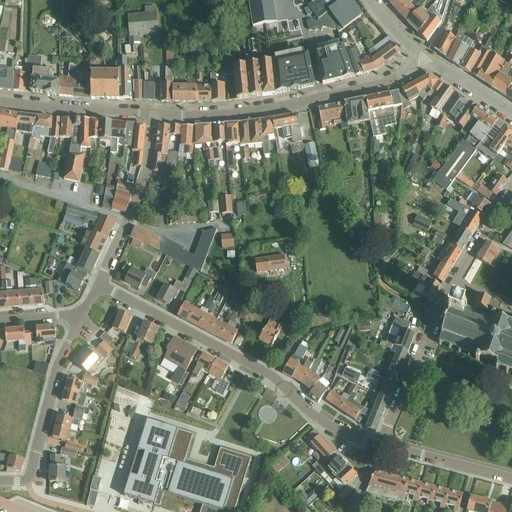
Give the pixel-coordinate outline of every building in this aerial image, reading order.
[(276,21),(276,18),(273,0),(248,0),(253,25),(276,21)] [(329,11),(343,0),(309,0),(312,3),(308,6),(318,20),(326,13),(329,11)] [(362,15),(350,0),(343,0),(329,11),(337,23),(335,24),(337,30),(338,33),(344,29),(362,15)] [(399,14),(409,4),(405,0),(391,0),(389,2),(399,14)] [(417,12),(409,4),(399,14),(407,22),(417,12)] [(420,9),(417,12),(407,22),(418,34),(435,12),(437,10),(431,6),(428,11),(422,6),(420,9)] [(326,13),(322,27),(334,31),(337,30),(335,24),(337,23),(329,11),(326,13)] [(435,12),(418,34),(427,42),(440,24),(441,22),(442,18),(435,12)] [(158,35),(156,13),(127,16),(129,38),(139,37),(158,35)] [(321,32),(322,27),(326,13),(318,20),(317,20),(318,22),(315,31),(321,32)] [(315,32),(315,31),(318,22),(311,20),(306,21),(308,31),(315,32)] [(360,21),(354,25),(358,30),(364,26),(360,21)] [(461,27),(455,39),(446,58),(460,68),(470,50),(469,49),(473,42),(462,36),(466,29),(461,27)] [(446,58),(455,39),(442,30),(438,36),(430,47),(435,51),(446,58)] [(66,33),(61,39),(68,45),(73,39),(66,33)] [(129,38),(130,47),(130,54),(136,54),(136,46),(140,46),(139,37),(129,38)] [(371,56),(376,70),(400,53),(388,37),(368,52),(370,57),(371,56)] [(470,50),(460,68),(470,74),(484,49),(486,51),(488,48),(490,49),(495,41),(489,38),(484,48),(482,46),(477,54),(470,50)] [(172,103),(173,86),(174,39),(167,39),(166,68),(165,83),(161,83),(161,102),(172,103)] [(256,53),(254,40),(248,41),(250,54),(256,53)] [(358,60),(354,51),(350,53),(346,44),(343,46),(346,53),(354,77),(364,74),(359,63),(358,60)] [(324,50),(314,53),(322,84),(331,83),(342,80),(354,77),(346,53),(343,46),(342,46),(335,48),(324,50)] [(484,49),(470,74),(491,88),(510,56),(511,52),(511,51),(510,50),(503,61),(488,53),(489,51),(490,49),(488,48),(486,51),(484,49)] [(245,56),(243,57),(245,66),(247,66),(250,98),(263,96),(259,63),(250,65),(248,53),(245,54),(245,56)] [(272,62),(272,63),(275,95),(276,95),(291,91),(292,91),(296,90),(297,90),(307,88),(314,86),(313,83),(308,55),(304,56),(275,62),(272,62)] [(366,61),(359,63),(364,74),(376,70),(371,56),(370,57),(365,58),(366,61)] [(511,56),(510,56),(491,88),(506,97),(510,87),(511,83),(511,81),(506,78),(511,66),(511,56)] [(52,81),(53,72),(40,71),(42,57),(35,57),(34,67),(33,79),(32,79),(31,93),(46,94),(48,81),(52,81)] [(91,73),(91,85),(91,100),(119,100),(119,70),(127,70),(127,69),(127,58),(118,58),(118,63),(116,63),(116,73),(91,73)] [(15,69),(14,74),(12,91),(25,93),(29,60),(26,60),(25,69),(22,68),(15,68),(15,69)] [(272,62),(259,63),(263,96),(275,95),(272,63),(272,62)] [(76,87),(76,79),(77,73),(77,66),(69,66),(68,78),(59,77),(59,82),(58,96),(73,98),(73,87),(76,87)] [(250,98),(247,66),(245,66),(234,67),(234,69),(226,70),(228,84),(231,83),(230,76),(235,76),(237,100),(250,98)] [(0,89),(12,91),(14,74),(15,69),(12,69),(0,67),(0,89)] [(146,82),(144,74),(142,67),(137,68),(139,82),(134,82),(134,100),(143,101),(144,101),(144,82),(146,82)] [(130,69),(127,69),(127,70),(119,70),(119,100),(132,100),(130,69)] [(77,73),(76,79),(76,87),(73,87),(73,98),(91,100),(91,85),(81,84),(82,73),(77,73)] [(211,87),(211,103),(225,101),(224,84),(215,85),(215,81),(216,81),(216,73),(211,74),(211,87)] [(144,82),(144,101),(154,101),(155,85),(150,84),(151,74),(144,74),(146,82),(144,82)] [(423,101),(428,95),(438,82),(429,76),(402,90),(399,91),(401,101),(402,104),(405,110),(411,107),(409,103),(420,98),(423,101)] [(59,82),(52,81),(48,81),(46,94),(46,95),(58,96),(59,82)] [(438,82),(428,95),(435,101),(429,108),(441,114),(442,112),(455,93),(438,82)] [(197,103),(196,87),(173,86),(172,103),(197,103)] [(211,103),(211,87),(196,87),(197,103),(211,103)] [(366,99),(369,122),(373,138),(386,135),(385,127),(396,125),(394,117),(395,116),(393,108),(402,104),(401,101),(399,91),(390,94),(366,99)] [(468,122),(477,108),(455,93),(442,112),(441,114),(441,115),(446,117),(448,115),(456,121),(455,123),(463,129),(467,122),(468,122)] [(366,99),(344,104),(346,117),(340,118),(341,123),(341,129),(348,129),(347,125),(369,122),(366,99)] [(346,117),(344,104),(330,106),(318,108),(320,123),(318,123),(319,131),(325,129),(324,122),(331,121),(331,120),(333,119),(334,124),(341,123),(340,118),(346,117)] [(467,122),(463,129),(460,133),(466,137),(445,165),(439,173),(433,181),(447,191),(456,178),(459,175),(478,149),(497,123),(477,108),(468,122),(467,122)] [(19,115),(2,111),(0,122),(0,127),(7,129),(7,133),(5,139),(2,158),(0,158),(0,168),(8,171),(11,159),(14,144),(16,133),(16,132),(19,115)] [(296,114),(272,119),(274,130),(282,128),(284,139),(292,138),(293,144),(302,142),(298,125),(296,114)] [(16,133),(14,144),(17,145),(19,133),(32,135),(34,128),(35,128),(36,117),(19,115),(16,132),(16,133)] [(446,117),(441,115),(436,126),(443,129),(448,118),(446,117)] [(34,128),(32,135),(28,149),(33,150),(36,139),(40,140),(40,136),(51,137),(52,118),(36,117),(35,128),(34,128)] [(52,118),(51,137),(50,140),(48,152),(53,153),(56,138),(60,138),(62,119),(52,118)] [(62,119),(60,138),(72,139),(74,119),(62,119)] [(74,119),(72,139),(71,147),(70,151),(64,179),(76,182),(80,183),(85,155),(81,155),(80,147),(90,148),(91,120),(74,119)] [(272,119),(260,121),(262,144),(264,156),(268,155),(266,136),(274,135),(274,130),(272,119)] [(91,120),(90,148),(91,148),(90,158),(92,158),(93,148),(96,149),(96,141),(95,141),(95,139),(100,139),(101,121),(91,120)] [(101,121),(100,139),(100,141),(106,141),(106,147),(110,147),(111,147),(112,122),(101,121)] [(262,144),(260,121),(239,124),(241,145),(240,145),(240,146),(240,147),(262,144)] [(110,147),(109,153),(116,153),(117,146),(124,147),(125,140),(126,124),(112,122),(111,147),(110,147)] [(505,128),(497,123),(478,149),(493,160),(497,155),(503,148),(511,135),(511,132),(505,127),(505,128)] [(126,124),(125,140),(124,147),(123,148),(123,156),(122,164),(125,165),(126,158),(128,148),(132,148),(135,125),(126,124)] [(241,145),(239,124),(224,125),(226,143),(226,145),(228,170),(234,169),(232,149),(229,150),(228,146),(233,145),(233,147),(240,146),(240,145),(241,145)] [(135,125),(132,148),(132,151),(138,152),(136,165),(141,166),(143,153),(145,126),(135,125)] [(212,150),(214,160),(220,160),(218,143),(226,143),(224,125),(211,126),(212,143),(209,143),(210,150),(212,150)] [(155,154),(153,172),(158,172),(160,173),(161,162),(167,162),(167,157),(170,135),(181,136),(182,127),(171,126),(159,126),(158,128),(156,146),(155,154)] [(214,166),(214,160),(212,150),(210,150),(209,143),(212,143),(211,126),(194,127),(193,146),(203,145),(203,151),(207,151),(209,167),(214,166)] [(182,127),(181,136),(179,147),(186,147),(186,155),(193,155),(193,146),(194,127),(182,127)] [(511,135),(503,148),(511,154),(511,155),(511,158),(507,166),(511,169),(511,135)] [(318,161),(314,143),(303,146),(308,163),(318,161)] [(249,162),(248,150),(240,151),(242,163),(249,162)] [(172,187),(178,156),(179,154),(169,152),(164,178),(163,185),(172,187)] [(414,155),(409,166),(416,169),(421,158),(414,155)] [(22,161),(11,159),(8,171),(20,173),(22,161)] [(434,161),(430,168),(439,173),(443,167),(434,161)] [(42,177),(45,163),(39,162),(36,176),(42,177)] [(45,163),(42,177),(49,179),(51,165),(45,163)] [(405,175),(411,178),(416,169),(409,166),(405,175)] [(475,185),(473,189),(489,199),(492,195),(496,197),(507,181),(498,175),(494,181),(493,181),(487,190),(481,186),(476,183),(475,185)] [(118,182),(116,191),(132,196),(135,186),(118,182)] [(310,184),(298,186),(299,194),(312,192),(310,184)] [(105,188),(102,209),(112,212),(113,210),(112,209),(116,191),(105,188)] [(116,191),(112,209),(113,210),(125,213),(132,196),(116,191)] [(472,211),(482,217),(490,205),(471,193),(465,202),(461,200),(459,205),(465,208),(469,210),(472,211)] [(232,213),(230,196),(220,197),(222,214),(232,213)] [(218,213),(217,201),(208,201),(209,214),(218,213)] [(450,201),(447,206),(459,213),(452,224),(461,229),(471,235),(482,217),(472,211),(469,210),(465,208),(459,205),(450,201)] [(76,217),(79,209),(68,206),(66,214),(76,217)] [(79,209),(76,217),(87,220),(89,213),(79,209)] [(89,213),(87,220),(98,223),(100,216),(89,213)] [(170,225),(195,223),(194,213),(171,214),(170,225)] [(66,214),(64,221),(71,224),(73,217),(66,214)] [(1,215),(0,218),(15,224),(17,219),(1,215)] [(100,216),(98,223),(112,229),(115,222),(100,216)] [(418,216),(413,226),(427,232),(432,223),(418,216)] [(88,231),(82,246),(83,247),(100,256),(112,229),(98,223),(93,233),(88,231)] [(130,238),(159,251),(158,237),(135,227),(130,238)] [(203,232),(203,234),(213,238),(216,229),(203,232)] [(461,229),(451,245),(461,251),(471,235),(461,229)] [(443,241),(446,236),(433,230),(430,235),(443,241)] [(511,232),(503,245),(511,249),(511,232)] [(203,234),(201,240),(211,244),(213,238),(203,234)] [(222,250),(236,250),(236,236),(222,236),(222,250)] [(161,237),(158,237),(159,251),(159,252),(161,253),(167,240),(161,237)] [(166,255),(173,243),(167,240),(161,253),(166,255)] [(201,240),(199,245),(209,249),(211,244),(201,240)] [(493,265),(501,250),(485,241),(475,259),(494,269),(496,266),(493,265)] [(172,258),(178,246),(173,243),(166,255),(172,258)] [(437,260),(443,263),(451,268),(461,251),(451,245),(447,243),(437,260)] [(199,245),(196,251),(207,255),(209,249),(199,245)] [(177,261),(183,250),(184,248),(178,246),(172,258),(177,261)] [(81,271),(87,273),(91,275),(100,256),(83,247),(76,260),(75,259),(72,266),(77,269),(81,271)] [(183,250),(177,261),(182,264),(188,253),(183,250)] [(197,257),(191,268),(200,273),(207,255),(196,251),(194,256),(197,257)] [(197,257),(194,256),(188,253),(182,264),(191,268),(197,257)] [(286,270),(284,256),(255,260),(257,274),(286,270)] [(451,268),(443,263),(433,278),(442,284),(451,268)] [(61,275),(58,283),(66,286),(79,292),(85,279),(87,273),(81,271),(77,269),(72,266),(66,264),(63,271),(61,275)] [(144,275),(125,265),(120,275),(127,278),(125,283),(132,286),(139,290),(141,285),(146,288),(151,279),(153,280),(157,274),(147,269),(144,275)] [(485,283),(490,270),(475,265),(470,278),(485,283)] [(190,268),(185,279),(182,284),(176,281),(172,289),(164,285),(157,299),(168,306),(172,299),(174,300),(179,290),(185,294),(191,282),(196,271),(190,268)] [(428,279),(430,274),(419,269),(417,274),(423,277),(424,276),(428,279)] [(414,273),(412,277),(420,282),(423,277),(417,274),(414,273)] [(431,302),(440,286),(428,279),(424,276),(423,277),(420,282),(428,286),(422,296),(419,295),(415,301),(425,307),(429,301),(431,302)] [(5,281),(6,283),(8,308),(20,307),(19,293),(12,293),(12,288),(11,288),(10,281),(5,281)] [(200,287),(195,285),(187,300),(190,302),(194,296),(195,297),(200,287)] [(24,292),(19,293),(20,307),(31,306),(30,292),(30,287),(26,288),(26,292),(24,292)] [(30,287),(30,292),(31,306),(44,305),(43,291),(35,291),(35,287),(30,287)] [(479,295),(473,310),(473,311),(485,315),(491,299),(479,295)] [(211,305),(214,299),(210,297),(204,309),(202,307),(199,312),(195,309),(188,323),(198,328),(205,315),(208,311),(211,305)] [(473,311),(473,310),(465,308),(466,306),(464,305),(463,307),(455,304),(455,302),(454,301),(453,303),(451,302),(450,304),(452,305),(450,311),(448,310),(447,312),(449,313),(448,317),(444,316),(441,324),(445,325),(443,332),(441,331),(440,333),(442,334),(440,340),(438,339),(437,341),(439,342),(439,345),(441,345),(442,343),(449,346),(448,348),(450,349),(451,347),(459,349),(458,352),(461,353),(461,350),(469,353),(468,355),(470,356),(471,354),(472,354),(472,355),(475,356),(475,360),(479,361),(482,359),(497,364),(511,325),(497,319),(496,316),(493,314),(490,317),(485,315),(473,311)] [(323,316),(322,303),(308,304),(309,317),(323,316)] [(188,323),(195,309),(184,304),(177,317),(188,323)] [(308,325),(307,314),(308,314),(307,307),(298,308),(298,314),(300,314),(301,326),(308,325)] [(119,312),(112,328),(125,334),(132,317),(119,312)] [(205,315),(198,328),(209,334),(216,321),(205,315)] [(227,327),(220,340),(231,346),(238,332),(233,330),(236,326),(233,324),(237,318),(233,316),(230,322),(227,327)] [(272,317),(259,341),(271,348),(283,326),(278,323),(280,319),(274,316),(272,317)] [(389,335),(386,343),(408,352),(415,335),(407,332),(410,324),(395,318),(392,326),(395,328),(400,330),(397,338),(389,335)] [(511,323),(511,325),(497,364),(496,366),(494,365),(493,368),(496,369),(495,370),(497,371),(498,369),(506,372),(505,374),(507,375),(508,373),(511,374),(511,319),(510,322),(511,322),(511,323)] [(216,321),(209,334),(220,340),(227,327),(216,321)] [(129,340),(124,351),(131,354),(129,357),(135,360),(142,346),(142,345),(143,342),(151,345),(158,329),(145,323),(137,339),(136,343),(129,340)] [(369,323),(357,324),(357,332),(369,331),(369,323)] [(30,332),(31,345),(44,344),(43,339),(56,338),(55,326),(36,328),(36,332),(30,332)] [(347,328),(342,338),(347,340),(352,330),(347,328)] [(31,345),(30,332),(24,332),(24,329),(5,330),(6,342),(19,341),(20,352),(26,352),(25,345),(31,345)] [(338,331),(334,340),(339,342),(343,333),(338,331)] [(100,339),(104,342),(109,346),(114,340),(105,333),(100,339)] [(318,333),(314,340),(321,344),(324,337),(318,333)] [(239,335),(234,344),(239,347),(244,338),(239,335)] [(179,385),(197,350),(174,338),(166,351),(168,352),(164,359),(178,367),(171,381),(179,385)] [(402,368),(408,352),(386,343),(381,341),(380,345),(391,350),(391,352),(396,354),(392,364),(402,368)] [(89,350),(77,364),(86,371),(85,372),(87,373),(87,372),(91,376),(95,374),(98,371),(98,367),(104,359),(113,350),(109,346),(104,342),(96,351),(92,347),(89,350)] [(292,379),(299,366),(302,361),(302,360),(308,349),(300,345),(294,356),(292,357),(290,360),(283,374),(292,379)] [(373,349),(362,345),(360,351),(371,355),(373,349)] [(209,373),(216,361),(203,354),(196,366),(197,367),(192,375),(197,378),(202,369),(209,373)] [(299,366),(292,379),(302,385),(315,361),(309,358),(303,369),(299,366)] [(315,361),(302,385),(311,392),(318,383),(320,380),(314,375),(321,363),(316,360),(315,361)] [(216,361),(209,373),(208,374),(216,379),(211,389),(223,396),(229,385),(221,381),(228,367),(216,361)] [(392,364),(385,380),(395,384),(402,368),(392,364)] [(345,368),(341,376),(349,379),(352,372),(345,368)] [(382,375),(376,372),(370,370),(369,374),(374,376),(380,378),(382,375)] [(368,374),(366,378),(378,383),(373,393),(379,396),(388,400),(395,384),(385,380),(380,378),(374,376),(369,374),(368,374)] [(68,379),(65,390),(79,394),(86,396),(87,389),(91,390),(93,384),(96,385),(98,379),(84,375),(82,383),(68,379)] [(318,383),(311,392),(308,395),(318,403),(329,389),(327,387),(326,389),(318,383)] [(332,392),(326,401),(340,411),(346,402),(349,397),(352,393),(356,387),(352,385),(346,395),(344,393),(340,398),(332,392)] [(79,394),(65,390),(62,401),(83,407),(86,396),(79,394)] [(346,402),(340,411),(354,421),(358,416),(363,408),(353,401),(356,396),(352,393),(349,397),(346,402)] [(165,394),(162,401),(174,405),(176,399),(165,394)] [(388,400),(379,396),(372,412),(382,416),(388,400)] [(185,410),(188,404),(179,399),(176,405),(179,407),(185,410)] [(363,408),(359,414),(370,418),(366,428),(375,432),(382,416),(372,412),(363,408)] [(74,412),(73,418),(86,421),(87,416),(83,415),(74,412)] [(55,427),(70,430),(76,432),(79,421),(58,416),(55,427)] [(147,421),(124,496),(139,501),(144,502),(159,507),(164,494),(198,505),(202,506),(200,511),(234,511),(243,484),(245,478),(251,458),(220,449),(214,469),(211,468),(188,460),(185,460),(193,435),(147,421)] [(55,427),(53,438),(67,441),(74,443),(75,438),(68,437),(70,430),(55,427)] [(318,461),(312,467),(316,471),(335,453),(314,430),(304,439),(316,453),(313,456),(318,461)] [(65,449),(77,452),(82,453),(83,448),(75,446),(75,445),(73,445),(66,443),(65,449)] [(77,452),(65,449),(62,448),(60,454),(75,458),(77,452)] [(335,453),(316,471),(320,476),(323,473),(332,482),(333,481),(348,467),(347,466),(347,464),(345,461),(342,461),(335,453)] [(0,454),(0,460),(8,463),(7,469),(21,472),(24,460),(10,456),(10,457),(0,454)] [(50,467),(50,482),(65,483),(66,460),(59,460),(60,457),(51,457),(51,467),(50,467)] [(277,474),(288,463),(282,457),(271,467),(277,474)] [(256,467),(253,475),(261,477),(263,470),(256,467)] [(348,467),(333,481),(329,485),(332,489),(335,486),(339,491),(344,486),(345,486),(356,476),(348,467)] [(405,494),(408,480),(375,472),(365,493),(402,502),(405,494)] [(90,491),(87,506),(93,507),(94,501),(96,501),(98,493),(101,479),(96,478),(94,477),(90,491)] [(422,484),(408,480),(405,494),(413,496),(412,500),(417,502),(418,497),(419,498),(422,484)] [(422,484),(419,498),(427,500),(426,504),(431,505),(432,501),(436,487),(422,484)] [(436,487),(432,501),(441,503),(440,508),(444,509),(445,505),(449,491),(436,487)] [(350,493),(346,488),(334,499),(339,504),(350,493)] [(302,490),(297,495),(298,496),(307,506),(312,501),(302,490)] [(458,511),(463,495),(449,491),(445,505),(454,507),(453,511),(456,511),(458,511)] [(486,511),(489,501),(470,497),(466,511),(469,511),(486,511)] [(330,499),(326,503),(332,508),(336,504),(330,499)] [(489,501),(486,511),(505,511),(507,507),(491,503),(491,502),(489,501)]
